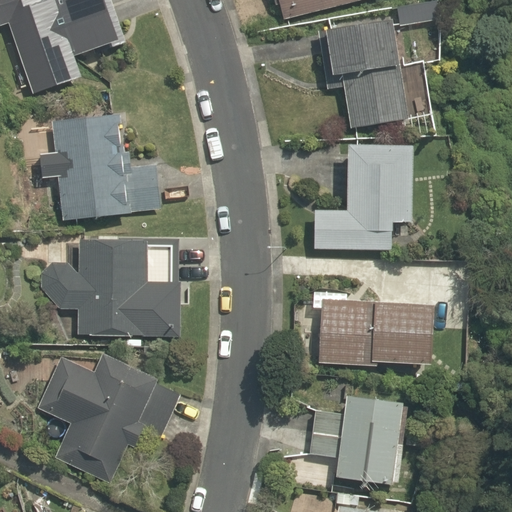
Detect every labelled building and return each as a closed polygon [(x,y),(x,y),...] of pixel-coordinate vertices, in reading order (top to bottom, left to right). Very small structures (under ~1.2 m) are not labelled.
[(0,0),(0,22),(3,22),(29,90),(73,76),(66,54),(109,40),(95,0),(0,0)] [(277,0),(282,19),(355,0),(277,0)] [(416,0),(392,4),(395,26),(433,20),(429,0),(416,0)] [(337,73),(348,129),(403,119),(382,14),(315,27),(324,76),(337,73)] [(108,110),(50,118),(54,150),(38,151),(41,176),(55,174),(60,220),(158,209),(153,159),(114,163),(108,110)] [(309,206),(308,245),(383,246),(383,217),(404,217),(404,143),(340,143),(340,206),(309,206)] [(140,333),(137,235),(73,237),(74,273),(45,274),(46,308),(82,307),(83,335),(140,333)] [(317,307),(314,361),(424,364),(425,304),(343,301),(343,291),(306,290),(306,307),(317,307)] [(33,409),(68,422),(59,445),(115,466),(150,371),(95,350),(89,365),(54,352),(33,409)] [(329,455),(328,477),(392,481),(398,398),(372,396),(373,387),(335,384),(334,402),(309,400),(305,453),(329,455)] [(175,395),(151,386),(133,436),(157,444),(175,395)] [(325,511),(385,511),(386,508),(355,505),(357,493),(333,491),(332,503),(327,502),(325,511)]
